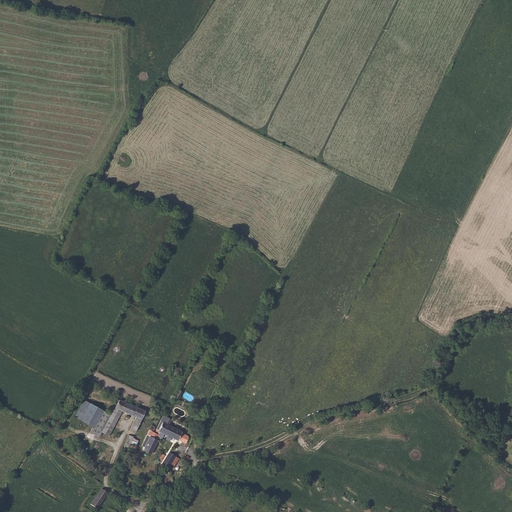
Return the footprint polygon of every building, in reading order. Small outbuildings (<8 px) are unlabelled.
[(73,415),(93,426),(103,409),(82,398),(73,415)] [(132,428),(137,430),(146,411),(119,399),(111,415),(103,409),(93,426),(90,431),(99,437),(103,432),(109,435),(122,410),(137,417),(132,428)] [(181,434),(182,432),(163,422),(159,429),(162,431),(186,443),(188,438),(187,438),(187,436),(181,434)] [(161,435),(155,432),(151,430),(149,436),(150,436),(143,450),(152,454),(159,438),(160,438),(162,438),(164,437),(165,433),(162,431),(161,435)] [(176,457),(170,453),(162,465),(169,469),(170,467),(176,457)] [(176,457),(170,467),(173,469),(179,459),(176,457)] [(97,510),(108,493),(101,489),(91,505),(97,510)]
